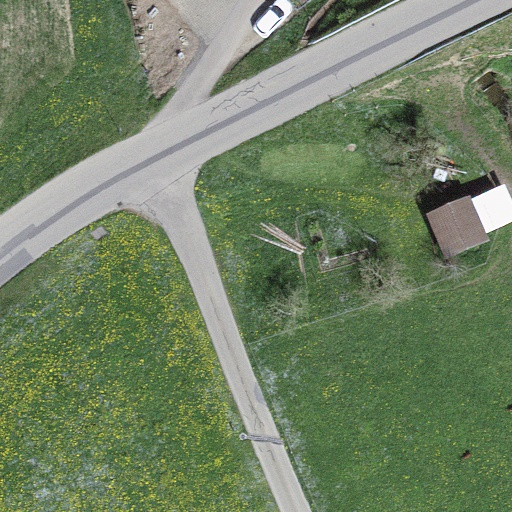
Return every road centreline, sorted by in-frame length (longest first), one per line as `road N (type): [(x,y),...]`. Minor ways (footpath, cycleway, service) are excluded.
road 1 (unclassified): [(0,255),(29,228),(147,162),(484,0)]
road 2 (track): [(297,511),(147,162)]
road 3 (unknown): [(254,0),(147,162)]
